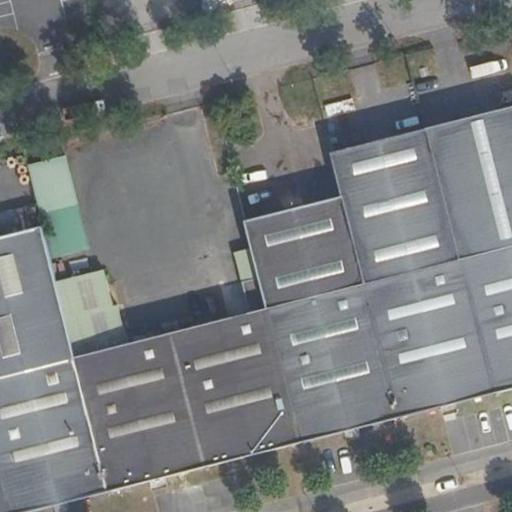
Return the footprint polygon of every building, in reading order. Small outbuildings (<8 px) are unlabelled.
[(346,196),(402,417),(511,388),(511,106),(435,126),(335,151),(346,196)] [(263,277),(305,441),(402,417),(346,196),(249,221),(263,277)] [(0,511),(24,511),(110,491),(76,358),(74,349),(43,227),(0,237),(0,511)] [(110,491),(305,441),(263,277),(244,281),(253,313),(124,345),(76,358),(110,491)] [(74,349),(76,358),(124,345),(122,336),(74,349)]
